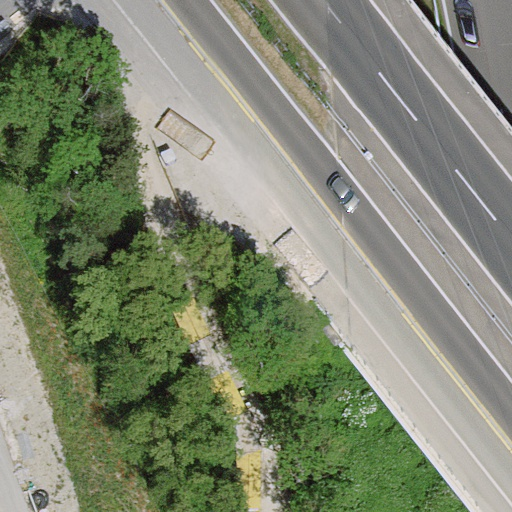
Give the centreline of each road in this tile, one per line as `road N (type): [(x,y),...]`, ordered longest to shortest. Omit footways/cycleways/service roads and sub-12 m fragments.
road 1 (motorway): [(160,0),(511,442)]
road 2 (motorway): [(511,239),(320,0)]
road 3 (motorway): [(511,180),(482,0)]
